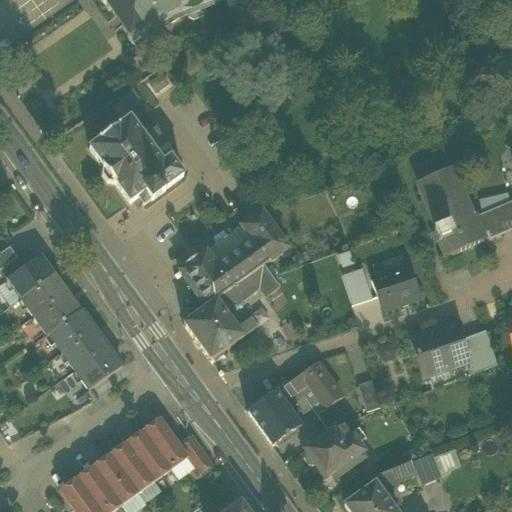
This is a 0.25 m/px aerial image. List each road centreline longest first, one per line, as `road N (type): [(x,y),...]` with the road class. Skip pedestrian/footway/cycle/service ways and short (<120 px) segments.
road 1 (residential): [(190,394),(511,288)]
road 2 (secondary): [(171,370),(0,128)]
road 3 (residential): [(171,370),(13,488)]
road 4 (secondary): [(279,511),(190,394)]
